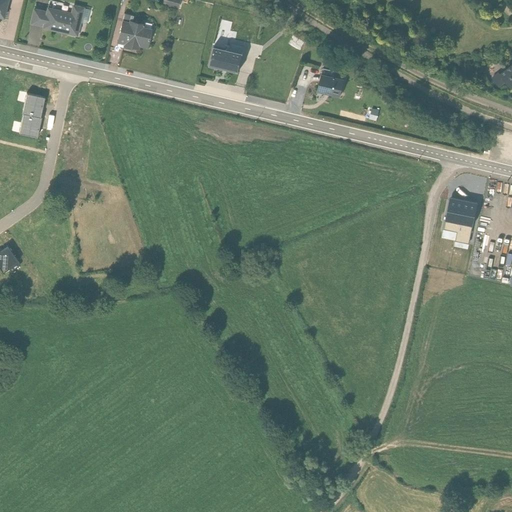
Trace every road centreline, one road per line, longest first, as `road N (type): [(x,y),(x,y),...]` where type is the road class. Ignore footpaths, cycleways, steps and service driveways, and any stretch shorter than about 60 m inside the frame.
road 1 (secondary): [(69,68),(454,157)]
road 2 (unclassified): [(454,157),(428,209),(411,311),(379,422),(354,472),(320,511)]
road 3 (track): [(373,0),(438,53),(463,48),(467,9),(481,22),(511,28)]
road 4 (residential): [(69,68),(44,182),(36,200),(0,225)]
